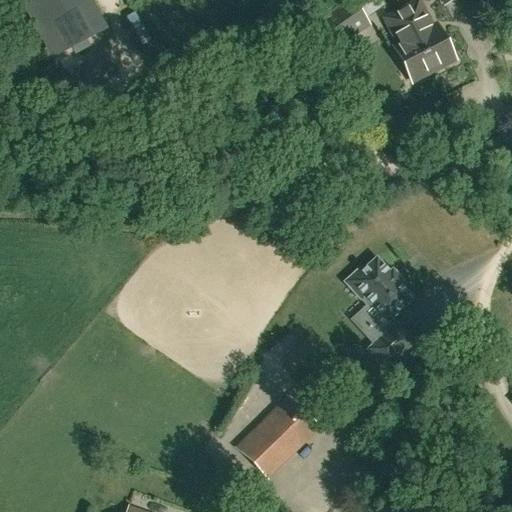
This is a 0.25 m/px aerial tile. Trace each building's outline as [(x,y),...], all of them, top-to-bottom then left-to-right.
[(83,0),(67,0),(34,18),(55,55),(69,47),(85,39),(100,31),(83,0)] [(352,0),(348,0),(305,32),(325,59),(371,26),(355,4),(352,0)] [(479,0),(487,11),(503,0),(479,0)] [(401,12),(432,70),(435,68),(439,71),(450,65),(450,60),(453,59),(438,30),(433,33),(421,10),(416,13),(412,6),(401,12)] [(428,71),(432,70),(401,12),(390,17),(394,24),(388,27),(400,50),(395,52),(410,81),(413,79),(417,82),(428,76),(428,71)] [(362,297),(369,305),(381,318),(378,321),(377,320),(367,328),(378,341),(373,345),(367,351),(384,369),(412,344),(395,325),(392,328),(387,323),(412,300),(399,286),(402,283),(399,280),(394,275),(392,272),(389,275),(376,260),(362,272),(360,269),(344,284),(359,300),(362,297)] [(309,332),(279,363),(292,376),(323,346),(309,332)] [(237,451),(261,475),(313,425),(288,400),(237,451)]
